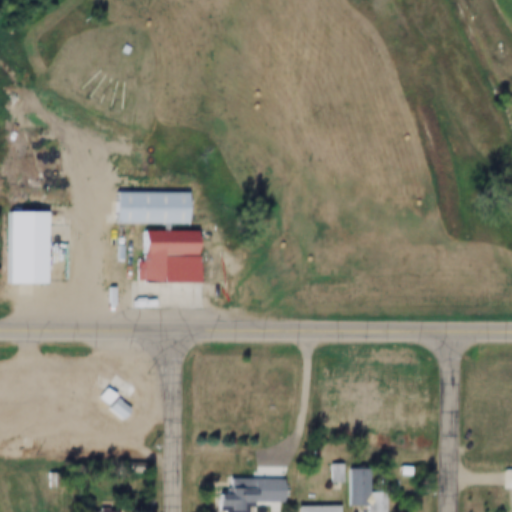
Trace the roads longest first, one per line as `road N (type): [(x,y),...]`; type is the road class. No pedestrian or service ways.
road 1 (secondary): [(0,325),(511,326)]
road 2 (residential): [(174,325),(174,511)]
road 3 (residential): [(458,326),(455,511)]
